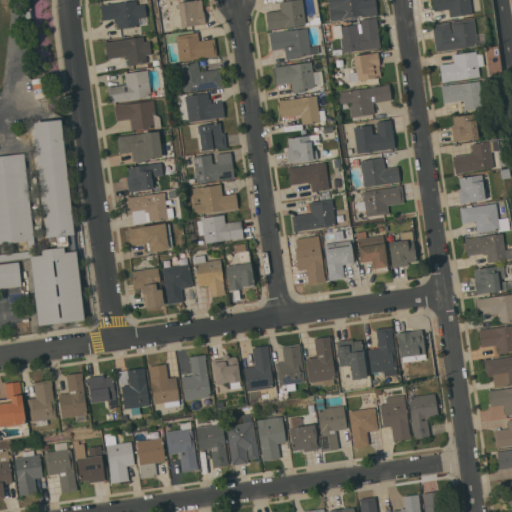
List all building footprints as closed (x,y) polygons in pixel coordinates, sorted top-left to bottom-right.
[(100,5),(136,0),(136,4),(145,3),(146,17),(147,24),(140,25),(140,26),(117,29),(116,23),(114,23),(114,18),(102,20),(100,5)] [(168,0),(169,7),(158,8),(157,0),(168,0)] [(179,9),(176,9),(176,2),(192,0),(201,0),(203,11),(204,11),(205,23),(181,26),(179,9)] [(302,0),(306,24),(268,29),(266,12),(280,10),(279,2),(290,0),(302,0)] [(328,0),(375,0),(377,14),(342,18),(342,19),(331,20),(328,0)] [(449,17),(448,9),(434,11),(432,0),(477,0),(478,6),(471,7),(472,14),(449,17)] [(343,53),(341,37),(334,38),(332,25),(341,24),(341,26),(358,24),(359,33),(362,33),(360,19),(376,17),(380,47),(343,53)] [(436,51),(432,24),(449,22),(450,29),(451,29),(452,33),(451,22),(474,18),(476,34),(483,33),(484,43),(477,44),(477,45),(436,51)] [(171,20),(172,29),(161,31),(160,21),(171,20)] [(307,28),(309,46),(317,45),(319,53),(302,55),(302,56),(298,57),(286,59),(284,48),(271,50),(269,33),(307,28)] [(192,33),(192,32),(198,32),(199,40),(214,38),(217,55),(179,61),(178,51),(174,52),(173,42),(176,42),(176,36),(192,33)] [(145,54),(146,63),(128,65),(127,55),(107,58),(105,41),(143,36),(144,42),(149,41),(151,54),(145,54)] [(454,62),(453,54),(476,51),(476,54),(482,53),(484,65),(478,66),(480,76),(446,81),(442,82),(439,64),(454,62)] [(350,81),(349,72),(356,71),(354,56),(377,52),(381,77),(350,81)] [(274,66),(278,65),(278,66),(311,61),(313,72),(321,70),(323,82),(314,84),(315,86),(304,88),(305,91),(293,93),(291,81),(276,83),(274,66)] [(198,62),(199,72),(220,69),(222,86),(184,91),(180,65),(198,62)] [(148,70),(151,97),(109,102),(107,87),(126,84),(124,73),(148,70)] [(31,79),(43,76),(46,91),(34,93),(31,79)] [(463,100),(443,103),(441,85),(445,84),(446,85),(467,82),(479,81),(482,107),(464,110),(463,100)] [(373,102),(375,113),(351,117),(349,103),(340,104),(338,92),(389,84),(391,100),(373,102)] [(185,96),(207,93),(208,99),(210,99),(211,103),(222,101),(225,116),(189,121),(186,98),(185,96)] [(316,95),(318,111),(324,110),(326,119),(320,120),(320,122),(302,124),(301,115),(281,117),(278,100),(316,95)] [(153,100),(155,115),(159,116),(160,128),(133,131),(133,130),(132,130),(130,119),(117,120),(115,105),(153,100)] [(451,125),(454,125),(452,116),(474,113),(478,137),(453,141),(451,125)] [(74,234),(46,237),(33,122),(61,119),(74,234)] [(354,127),(371,124),(373,134),(378,133),(376,121),(391,119),(395,148),(390,149),(390,148),(357,153),(354,127)] [(197,125),(220,122),(221,133),(224,133),(226,147),(221,148),(221,147),(211,148),(211,149),(201,151),(197,126),(197,125)] [(158,130),(162,156),(132,161),(131,151),(119,153),(117,136),(158,130)] [(320,143),(311,145),(312,150),(316,150),(318,159),(288,163),(286,147),(289,146),(288,137),(318,133),(320,143)] [(490,151),(493,167),(460,172),(460,173),(455,173),(454,167),(453,167),(452,160),(453,160),(453,156),(472,153),(471,143),(497,140),(499,150),(490,151)] [(234,178),(230,178),(197,183),(194,166),(187,167),(185,158),(193,157),(193,156),(211,154),(212,163),(217,163),(216,154),(231,152),(234,178)] [(0,263),(18,261),(21,286),(0,288),(0,155),(24,153),(35,250),(64,246),(65,252),(76,250),(84,319),(38,325),(30,257),(0,260),(0,263)] [(360,160),(383,157),(385,168),(398,166),(400,181),(364,186),(360,160)] [(161,162),(163,175),(151,177),(153,188),(129,191),(126,175),(129,175),(128,167),(161,162)] [(326,162),(329,188),(312,190),(310,181),(289,184),(287,167),(326,162)] [(510,177),(501,178),(500,170),(508,168),(510,177)] [(482,174),(483,183),(482,183),(485,199),(465,202),(465,203),(460,204),(458,189),(461,188),(459,177),(482,174)] [(193,214),(191,204),(200,203),(200,198),(197,198),(198,201),(191,202),(189,188),(221,184),(222,195),(236,193),(238,208),(193,214)] [(396,186),(396,185),(401,185),(403,202),(387,205),(388,213),(383,214),(383,213),(366,216),(365,209),(358,210),(357,201),(364,200),(363,191),(396,186)] [(168,218),(150,221),(148,211),(145,212),(146,221),(134,223),(132,214),(129,214),(126,197),(164,192),(168,218)] [(311,213),(309,201),(319,200),(319,196),(324,196),(324,199),(325,199),(325,196),(330,195),(330,198),(332,198),(335,225),(299,230),(299,231),(294,231),(291,215),(311,213)] [(475,221),(462,223),(459,207),(465,206),(465,207),(495,203),(499,229),(482,231),(482,232),(477,233),(475,221)] [(224,214),(225,222),(241,220),(243,237),(205,243),(203,234),(199,235),(197,220),(201,220),(201,217),(224,214)] [(169,223),(172,247),(147,250),(146,242),(129,244),(127,228),(169,223)] [(412,230),(416,261),(407,262),(408,265),(392,267),(388,242),(401,240),(400,232),(412,230)] [(365,231),(366,237),(384,235),(388,271),(373,273),(372,260),(359,262),(356,239),(357,238),(356,232),(365,231)] [(511,258),(488,261),(486,252),(467,255),(466,251),(465,244),(464,238),(468,237),(468,238),(502,233),(505,249),(511,248),(511,258)] [(319,236),(325,281),(308,283),(306,268),(298,269),(295,247),(298,246),(296,239),(319,236)] [(350,240),(352,257),(353,257),(354,262),(342,264),(344,278),(328,280),(328,274),(324,243),(350,240)] [(225,294),(210,296),(209,285),(205,285),(204,284),(197,285),(193,256),(195,256),(195,250),(203,249),(204,254),(205,254),(205,261),(220,259),(225,294)] [(254,286),(230,290),(226,265),(230,264),(233,260),(233,257),(235,254),(236,253),(236,251),(248,250),(254,286)] [(189,263),(192,286),(181,288),(183,301),(167,303),(162,267),(189,263)] [(494,266),(495,266),(503,265),(505,277),(498,278),(498,282),(504,281),(510,280),(511,287),(476,294),(474,280),(475,280),(473,269),(494,266)] [(164,305),(147,307),(147,306),(145,306),(143,293),(142,293),(141,288),(134,288),(132,271),(158,267),(164,305)] [(511,320),(498,322),(497,313),(477,316),(475,298),(479,297),(480,298),(511,293),(511,320)] [(511,350),(508,351),(508,352),(497,353),(495,345),(481,347),(478,329),(482,329),(511,324),(511,350)] [(384,376),(384,371),(371,372),(368,349),(379,348),(376,328),(392,327),(397,368),(396,368),(397,374),(384,376)] [(422,329),(426,359),(403,362),(402,357),(400,357),(397,332),(422,329)] [(314,338),(330,336),(331,340),(330,340),(335,378),(333,378),(334,384),(313,387),(313,385),(308,385),(307,380),(309,380),(306,358),(308,358),(308,357),(312,357),(317,357),(314,338)] [(352,339),(352,341),(361,340),(367,377),(352,379),(350,364),(339,365),(336,341),(352,339)] [(295,382),(296,389),(287,390),(286,384),(279,385),(276,367),(275,363),(284,361),(282,346),(299,344),(300,348),(299,348),(304,381),(295,382)] [(273,387),(247,390),(244,367),(254,366),(252,347),(268,345),(273,387)] [(181,376),(192,375),(190,356),(205,354),(206,359),(205,359),(211,396),(185,400),(181,376)] [(212,359),(223,358),(222,356),(224,354),(227,354),(229,355),(229,357),(235,356),(237,358),(240,381),(240,387),(231,389),(230,382),(229,382),(224,382),(224,384),(218,384),(218,383),(215,383),(212,359)] [(492,376),(486,377),(483,359),(489,359),(511,355),(511,383),(494,386),(492,376)] [(168,378),(176,377),(179,400),(179,404),(165,407),(164,402),(154,404),(149,370),(148,366),(166,363),(168,378)] [(145,367),(145,372),(149,405),(140,406),(141,413),(131,414),(130,408),(124,409),(121,386),(129,384),(129,383),(121,384),(119,371),(145,367)] [(69,393),(66,374),(82,372),(83,376),(82,376),(87,414),(85,414),(86,419),(77,420),(76,416),(61,418),(58,394),(69,393)] [(104,374),(104,377),(113,376),(117,408),(109,409),(107,400),(91,402),(87,377),(104,374)] [(56,418),(47,419),(48,424),(38,425),(38,420),(30,421),(27,398),(36,397),(34,382),(52,380),(56,418)] [(26,423),(0,425),(0,399),(7,399),(4,383),(20,381),(26,423)] [(503,404),(491,406),(488,390),(492,389),(492,390),(501,388),(501,389),(511,387),(511,413),(505,414),(503,404)] [(430,436),(414,438),(413,434),(414,434),(409,396),(435,393),(438,416),(427,418),(430,436)] [(404,394),(410,433),(411,438),(393,440),(391,426),(383,427),(380,404),(386,403),(386,396),(404,394)] [(347,428),(336,430),(338,449),(323,451),(317,409),(316,409),(315,401),(316,399),(323,398),(325,408),(343,405),(347,428)] [(249,459),(247,449),(246,449),(248,462),(232,464),(227,424),(243,423),(241,407),(250,406),(252,421),(253,421),(254,427),(253,427),(253,430),(254,429),(256,443),(257,443),(259,458),(249,459)] [(375,407),(377,424),(378,424),(379,429),(367,431),(369,445),(353,447),(353,442),(349,410),(375,407)] [(317,444),(318,443),(319,449),(304,451),(304,450),(293,452),(289,427),(290,427),(289,416),(300,415),(302,426),(315,424),(317,444)] [(286,442),(278,443),(280,458),(263,460),(257,419),(282,416),(286,442)] [(210,448),(199,450),(196,426),(212,424),(211,418),(221,417),(221,423),(223,423),(228,465),(213,467),(210,448)] [(509,428),(507,419),(511,419),(511,418),(511,445),(500,447),(496,448),(493,430),(509,428)] [(166,431),(181,429),(180,423),(191,421),(191,428),(192,428),(197,464),(198,464),(199,470),(182,472),(180,452),(169,454),(166,431)] [(115,433),(116,443),(131,441),(135,464),(126,465),(128,480),(111,483),(104,434),(115,433)] [(162,437),(164,455),(166,455),(166,457),(165,458),(165,461),(155,462),(157,475),(140,478),(140,473),(141,473),(136,441),(162,437)] [(101,445),(105,480),(89,482),(88,480),(79,481),(77,460),(76,460),(73,440),(78,439),(79,444),(84,443),(86,457),(89,456),(88,447),(101,445)] [(55,450),(54,443),(66,441),(67,449),(71,448),(77,490),(61,492),(59,473),(47,474),(44,451),(55,450)] [(497,451),(502,450),(502,451),(511,449),(511,466),(499,468),(497,451)] [(0,450),(8,450),(12,483),(3,484),(5,497),(0,497),(0,450)] [(35,478),(37,493),(20,495),(15,457),(23,456),(23,451),(34,450),(34,455),(40,454),(43,476),(35,478)] [(511,480),(511,505),(506,506),(502,482),(511,480)] [(425,511),(423,497),(422,493),(439,490),(442,507),(450,506),(450,511),(425,511)] [(418,494),(420,511),(394,511),(400,510),(400,508),(405,508),(403,496),(418,494)] [(377,511),(362,511),(361,503),(360,503),(359,498),(375,496),(377,511)]
